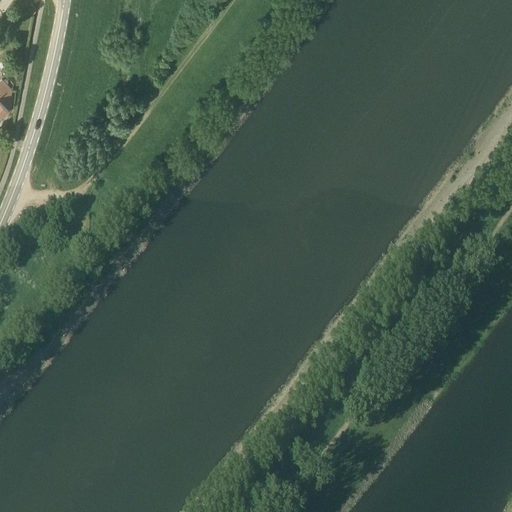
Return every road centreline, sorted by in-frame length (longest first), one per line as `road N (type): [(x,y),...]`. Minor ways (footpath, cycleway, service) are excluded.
road 1 (unclassified): [(272,511),(511,209)]
road 2 (track): [(2,185),(33,196),(67,195),(87,184),(226,0)]
road 3 (secondary): [(0,225),(33,134),(64,0)]
